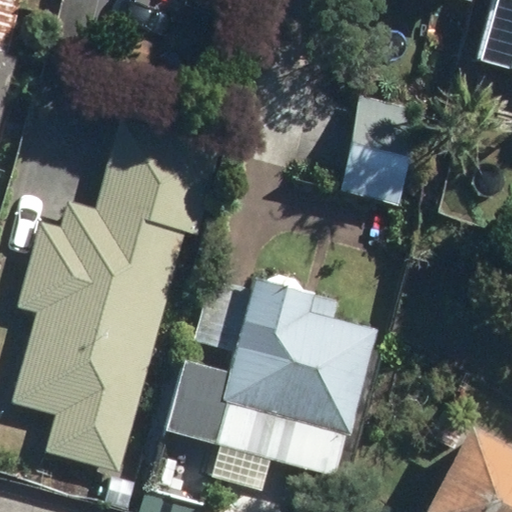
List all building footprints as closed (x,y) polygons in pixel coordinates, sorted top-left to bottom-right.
[(0,0),(0,88),(8,59),(2,57),(17,0),(0,0)] [(511,0),(476,0),(476,5),(511,14),(511,0)] [(411,107),(346,98),(332,196),(397,205),(411,107)] [(47,419),(36,457),(112,478),(178,237),(194,241),(219,150),(114,121),(89,213),(59,205),(52,227),(31,222),(8,308),(29,314),(3,407),(47,419)] [(252,284),(241,281),(215,376),(172,364),(152,436),(203,450),(195,478),(248,493),(256,464),(318,481),(330,437),(336,438),(365,334),(297,316),(302,298),(291,295),(282,282),(264,278),(252,284)] [(511,511),(511,462),(454,432),(408,511),(511,511)]
